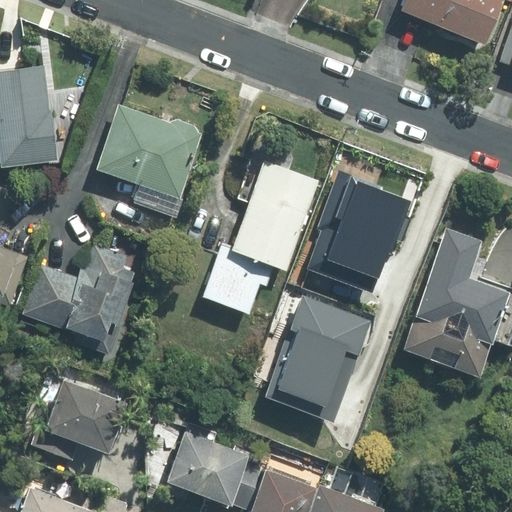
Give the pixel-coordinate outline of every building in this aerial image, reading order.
[(475,48),(491,0),(510,0),(511,0),(510,0),(397,0),(392,19),(475,48)] [(511,32),(501,68),(511,71),(511,32)] [(41,65),(0,69),(0,166),(51,161),(41,65)] [(109,103),(86,169),(173,200),(197,134),(109,103)] [(241,315),(258,272),(278,280),(317,182),(260,160),(221,258),(211,254),(194,296),(241,315)] [(335,170),(302,262),(368,285),(400,193),(335,170)] [(472,379),(486,342),(505,350),(511,332),(511,300),(480,287),(461,280),(477,240),(440,226),(392,347),(472,379)] [(130,273),(122,269),(125,260),(88,246),(74,281),(34,265),(15,312),(93,343),(100,324),(109,328),(130,273)] [(0,281),(9,257),(0,254),(0,281)] [(301,293),(263,390),(328,416),(367,318),(301,293)] [(52,383),(33,431),(95,457),(114,409),(52,383)] [(178,427),(155,485),(218,510),(241,453),(178,427)] [(256,464),(236,511),(373,511),(374,510),(256,464)] [(125,511),(127,510),(73,488),(65,508),(18,489),(8,511),(125,511)]
